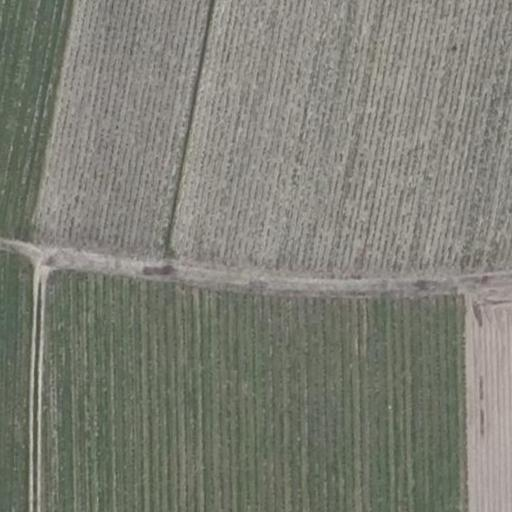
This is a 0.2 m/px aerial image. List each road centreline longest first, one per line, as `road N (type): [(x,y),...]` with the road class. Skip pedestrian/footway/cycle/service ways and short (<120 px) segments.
road 1 (track): [(511,274),(385,291),(0,236)]
road 2 (track): [(40,511),(49,246)]
road 3 (track): [(88,0),(49,246)]
